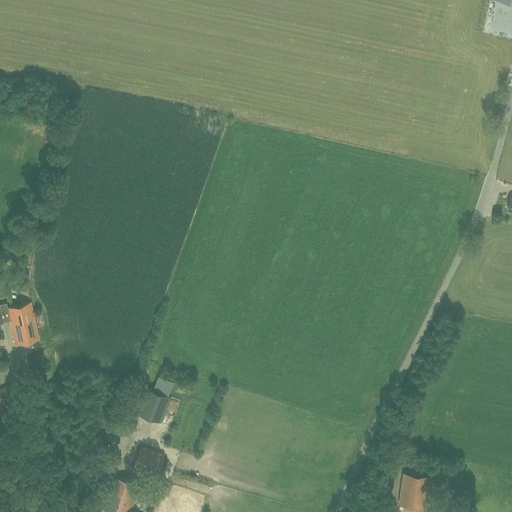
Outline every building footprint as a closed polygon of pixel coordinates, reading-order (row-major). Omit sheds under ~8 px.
[(441,45),(439,56),(463,61),(466,51),(441,45)] [(7,303),(0,304),(0,322),(2,322),(2,321),(10,319),(15,344),(39,339),(31,302),(8,307),(7,303)] [(13,395),(8,386),(0,390),(0,412),(7,408),(3,401),(13,395)] [(145,409),(143,416),(160,423),(171,396),(161,393),(154,412),(145,409)] [(147,440),(153,425),(138,420),(133,435),(147,440)] [(155,477),(163,455),(141,447),(133,469),(155,477)] [(106,464),(110,453),(101,449),(97,460),(106,464)] [(404,473),(400,505),(425,508),(430,477),(404,473)] [(129,511),(140,485),(113,476),(101,508),(112,511),(129,511)]
